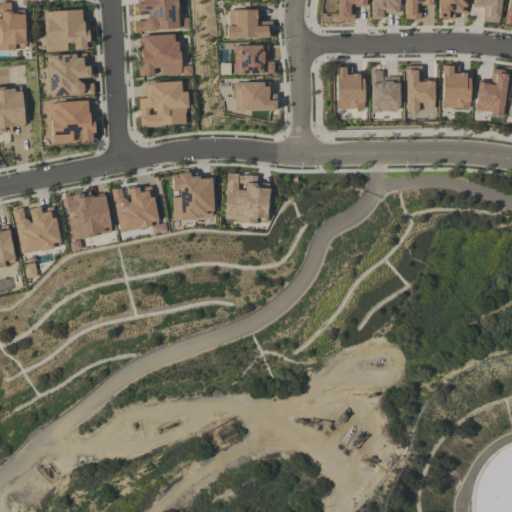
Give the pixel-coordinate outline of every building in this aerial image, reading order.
[(134,32),(179,29),(178,0),(136,0),(136,2),(134,2),(135,19),(133,19),(134,32)] [(365,7),(364,0),(336,0),(336,21),(353,21),(353,7),(365,7)] [(383,19),(383,14),(398,13),(397,0),(369,0),(370,19),(383,19)] [(403,0),(404,20),(420,19),(419,6),(432,5),(431,0),(403,0)] [(453,19),(453,13),(465,14),(465,0),(436,0),(436,19),(453,19)] [(500,0),(471,0),(472,8),(482,8),(481,22),(499,23),(500,0)] [(0,49),(14,49),(14,44),(24,43),(23,11),(10,11),(10,3),(0,3),(0,49)] [(42,11),(44,52),(69,51),(69,50),(88,49),(87,22),(83,22),(82,10),(42,11)] [(225,39),(271,38),(270,21),(256,21),(256,10),(227,10),(228,25),(224,25),(225,39)] [(179,34),(139,36),(140,48),(136,48),(137,76),(156,75),(156,76),(190,74),(190,66),(180,66),(179,34)] [(231,46),(232,74),(272,74),(272,62),(266,62),(266,45),(231,46)] [(45,56),(47,97),(93,95),(92,80),(90,80),(90,66),(83,66),(82,54),(45,56)] [(440,108),(468,108),(469,72),(457,72),(458,66),(441,65),(440,108)] [(419,66),(403,66),(404,111),(433,110),(432,81),(420,81),(419,66)] [(350,67),(333,67),(334,110),(363,109),(362,73),(350,74),(350,67)] [(473,111),(501,114),(506,70),(490,69),(488,83),(476,82),(473,111)] [(397,77),(381,77),(380,71),(368,71),(369,112),(398,111),(397,77)] [(139,127),(184,125),(183,109),(189,109),(188,92),(181,92),(180,81),(144,83),(145,98),(138,99),(139,127)] [(274,94),(268,94),(267,82),(232,83),(232,111),(274,110),(274,94)] [(23,126),(21,86),(0,87),(0,132),(11,132),(11,126),(23,126)] [(49,102),(50,142),(94,141),(93,112),(87,113),(87,101),(49,102)] [(172,219),(212,217),(211,177),(189,178),(189,172),(176,173),(176,176),(171,176),(171,195),(172,219)] [(223,220),(265,223),(268,184),(255,183),(255,176),(226,174),(223,220)] [(117,232),(157,225),(151,185),(124,190),(123,187),(110,190),(117,232)] [(105,195),(91,197),(90,192),(63,196),(66,216),(65,216),(71,251),(80,249),(79,238),(111,233),(105,195)] [(11,210),(18,254),(52,248),(52,243),(59,242),(53,205),(25,210),(25,207),(11,210)] [(13,260),(7,226),(0,226),(0,267),(4,267),(3,261),(13,260)] [(25,278),(36,276),(33,263),(23,265),(25,278)] [(502,437),(511,434),(511,511),(461,511),(461,493),(465,475),(479,454),(502,437)]
